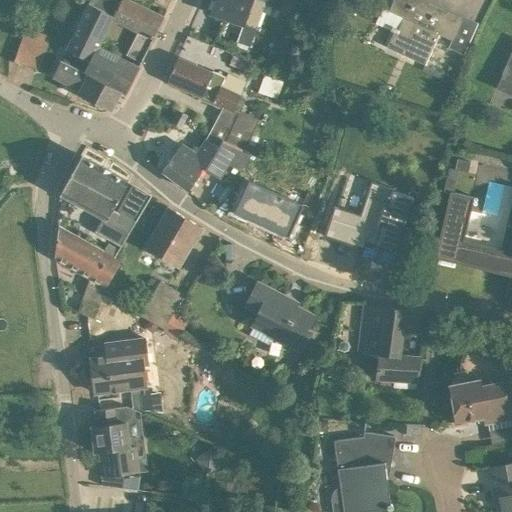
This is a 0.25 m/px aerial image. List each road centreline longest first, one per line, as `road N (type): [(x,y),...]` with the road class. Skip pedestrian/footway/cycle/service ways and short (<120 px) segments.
road 1 (unclassified): [(511,323),(442,296),(310,277),(109,150)]
road 2 (unclassified): [(79,511),(46,207),(49,146),(60,124)]
road 3 (unclassified): [(109,150),(185,0)]
